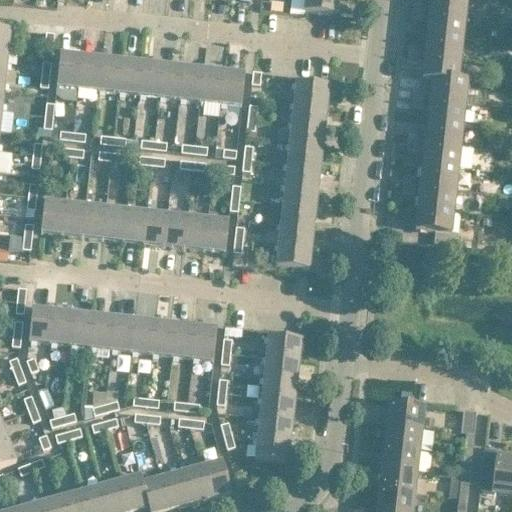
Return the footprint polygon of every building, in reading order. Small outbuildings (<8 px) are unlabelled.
[(337,19),(338,0),(293,0),(292,14),(337,19)] [(465,21),(467,0),(431,0),(429,17),(465,21)] [(413,6),(412,15),(424,16),(425,11),(422,7),(413,6)] [(424,21),(424,16),(412,15),(411,23),(420,24),(424,21)] [(463,42),(465,21),(429,17),(427,38),(463,42)] [(0,32),(0,54),(8,55),(10,34),(0,32)] [(53,51),(54,39),(46,38),(45,50),(53,51)] [(460,64),(463,42),(427,38),(425,60),(460,64)] [(408,49),(407,58),(420,59),(420,54),(417,50),(408,49)] [(0,74),(6,76),(8,55),(0,54),(0,74)] [(78,93),(81,60),(60,58),(56,91),(78,93)] [(419,64),(420,59),(407,58),(406,66),(416,67),(419,64)] [(98,95),(102,62),(81,60),(78,93),(98,95)] [(458,84),(460,64),(425,60),(422,81),(467,86),(468,85),(458,84)] [(118,97),(122,64),(102,62),(98,95),(118,97)] [(139,100),(142,67),(122,64),(118,97),(139,100)] [(49,80),(51,68),(43,67),(41,79),(49,80)] [(159,102),(162,69),(142,67),(139,100),(159,102)] [(179,104),(183,71),(162,69),(159,102),(179,104)] [(199,106),(203,73),(183,71),(179,104),(199,106)] [(220,109),(223,76),(203,73),(199,106),(220,109)] [(241,111),(245,78),(223,76),(220,109),(241,111)] [(261,78),(253,77),(251,89),(259,90),(261,78)] [(48,93),(49,80),(41,79),(40,92),(48,93)] [(465,108),(467,86),(422,81),(422,82),(432,83),(429,104),(465,108)] [(296,86),(294,107),(327,111),(329,89),(296,86)] [(413,93),(412,102),(425,103),(425,98),(422,94),(413,93)] [(424,108),(425,103),(412,102),(411,110),(420,111),(424,108)] [(463,129),(465,108),(429,104),(427,125),(463,129)] [(324,131),(327,111),(294,107),(291,127),(324,131)] [(53,122),(54,109),(46,108),(45,121),(53,122)] [(257,111),(249,110),(248,123),(256,124),(257,111)] [(52,134),(53,122),(45,121),(44,133),(52,134)] [(254,136),(256,124),(248,123),(246,135),(254,136)] [(460,151),(463,129),(427,125),(425,147),(460,151)] [(322,151),(324,131),(291,127),(289,148),(322,151)] [(72,146),(73,138),(60,136),(59,144),(72,146)] [(408,137),(407,145),(420,147),(420,142),(417,138),(408,137)] [(85,139),(73,138),(72,146),(84,147),(85,139)] [(112,150),(113,142),(101,141),(100,149),(112,150)] [(126,143),(113,142),(112,150),(125,151),(126,143)] [(153,154),(154,146),(141,145),(140,153),(153,154)] [(419,152),(420,147),(407,145),(406,154),(416,155),(419,152)] [(166,148),(154,146),(153,154),(166,156),(166,148)] [(458,173),(460,151),(425,147),(422,169),(458,173)] [(41,161),(42,149),(34,148),(33,160),(41,161)] [(320,172),(322,151),(289,148),(287,168),(320,172)] [(194,159),(194,151),(182,150),(181,157),(194,159)] [(207,152),(194,151),(194,159),(206,160),(207,152)] [(253,152),(245,151),(243,163),(251,164),(253,152)] [(70,161),(71,154),(59,152),(58,160),(70,161)] [(83,163),(84,155),(71,154),(70,161),(83,163)] [(235,163),(236,156),(224,154),(223,162),(235,163)] [(111,166),(111,158),(99,157),(98,165),(111,166)] [(123,167),(124,159),(111,158),(111,166),(123,167)] [(39,174),(41,161),(33,160),(31,173),(39,174)] [(151,170),(152,162),(140,161),(139,169),(151,170)] [(164,172),(165,164),(152,162),(151,170),(164,172)] [(250,177),(251,164),(243,163),(242,176),(250,177)] [(192,175),(193,167),(180,165),(179,173),(192,175)] [(204,176),(205,168),(193,167),(192,175),(204,176)] [(318,192),(320,172),(287,168),(285,188),(318,192)] [(456,194),(458,173),(422,169),(420,190),(456,194)] [(234,171),(222,170),(221,178),(233,179),(234,171)] [(403,180),(402,188),(415,190),(416,184),(413,181),(403,180)] [(36,202),(37,189),(30,188),(28,201),(36,202)] [(316,212),(318,192),(285,188),(282,209),(316,212)] [(415,195),(415,190),(402,188),(401,197),(411,198),(415,195)] [(239,204),(240,191),(232,190),(231,203),(239,204)] [(453,216),(456,194),(420,190),(418,212),(453,216)] [(35,214),(36,202),(28,201),(27,214),(35,214)] [(238,216),(239,204),(231,203),(230,215),(238,216)] [(62,239),(65,206),(44,204),(40,237),(62,239)] [(82,241),(86,208),(65,206),(62,239),(82,241)] [(102,244),(106,211),(86,208),(82,241),(102,244)] [(313,233),(316,212),(282,209),(280,229),(313,233)] [(123,246),(126,213),(106,211),(102,244),(123,246)] [(451,237),(453,216),(418,212),(415,234),(434,236),(433,248),(457,250),(458,238),(451,237)] [(143,248),(146,215),(126,213),(123,246),(143,248)] [(163,250),(167,217),(146,215),(143,248),(163,250)] [(184,252),(187,219),(167,217),(163,250),(184,252)] [(204,255),(207,222),(187,219),(184,252),(204,255)] [(225,257),(229,224),(207,222),(204,255),(225,257)] [(32,242),(33,230),(25,229),(24,241),(32,242)] [(311,253),(313,233),(280,229),(278,249),(311,253)] [(244,233),(236,232),(234,244),(242,245),(244,233)] [(30,255),(32,242),(24,241),(22,254),(30,255)] [(241,258),(242,245),(234,244),(233,257),(241,258)] [(309,274),(311,253),(278,249),(276,271),(309,274)] [(26,294),(18,293),(17,306),(25,306),(26,294)] [(23,319),(25,306),(17,306),(15,318),(23,319)] [(50,348),(53,315),(32,312),(29,345),(50,348)] [(70,350),(74,317),(53,315),(50,348),(70,350)] [(90,352),(94,319),(74,317),(70,350),(90,352)] [(111,354),(114,321),(94,319),(90,352),(111,354)] [(131,357),(135,324),(114,321),(111,354),(131,357)] [(151,359),(155,326),(135,324),(131,357),(151,359)] [(21,339),(22,327),(15,326),(13,339),(21,339)] [(172,361),(175,328),(155,326),(151,359),(172,361)] [(192,363),(195,330),(175,328),(172,361),(192,363)] [(213,366),(217,333),(195,330),(192,363),(213,366)] [(20,352),(21,339),(13,339),(12,351),(20,352)] [(268,340),(266,361),(299,365),(301,344),(268,340)] [(231,345),(223,344),(222,357),(230,357),(231,345)] [(229,370),(230,357),(222,357),(221,369),(229,370)] [(35,361),(27,364),(32,376),(39,373),(35,361)] [(297,385),(299,365),(266,361),(264,381),(297,385)] [(21,375),(17,363),(9,366),(14,377),(21,375)] [(25,386),(21,375),(14,377),(18,389),(25,386)] [(294,406),(297,385),(264,381),(261,402),(294,406)] [(227,385),(219,384),(218,397),(226,398),(227,385)] [(400,392),(399,402),(409,404),(410,393),(400,392)] [(224,410),(226,398),(218,397),(216,409),(224,410)] [(36,413),(31,401),(24,404),(28,416),(36,413)] [(145,412),(146,404),(134,402),(133,410),(145,412)] [(292,426),(294,406),(261,402),(259,422),(292,426)] [(159,405),(146,404),(145,412),(158,413),(159,405)] [(107,417),(119,414),(117,406),(105,410),(107,417)] [(186,416),(187,408),(174,407),(173,415),(186,416)] [(388,407),(386,429),(422,433),(424,411),(388,407)] [(199,410),(187,408),(186,416),(198,418),(199,410)] [(107,417),(105,410),(93,413),(95,421),(107,417)] [(40,425),(36,413),(28,416),(33,427),(40,425)] [(473,439),(476,417),(463,415),(461,438),(473,439)] [(74,418),(62,422),(64,429),(76,426),(74,418)] [(147,428),(147,420),(135,419),(134,426),(147,428)] [(159,429),(160,421),(147,420),(147,428),(159,429)] [(64,429),(62,422),(49,425),(52,433),(64,429)] [(290,446),(292,426),(259,422),(257,442),(290,446)] [(118,431),(116,423),(104,427),(106,434),(118,431)] [(190,433),(191,425),(179,423),(178,431),(190,433)] [(203,434),(204,426),(191,425),(190,433),(203,434)] [(0,448),(8,445),(1,426),(0,426),(0,448)] [(106,434),(104,427),(91,430),(94,438),(106,434)] [(228,427),(220,430),(224,442),(231,440),(228,427)] [(419,455),(422,433),(386,429),(384,451),(419,455)] [(82,441),(79,433),(67,437),(70,445),(82,441)] [(70,445),(67,437),(55,440),(57,448),(70,445)] [(50,452),(46,440),(39,443),(43,455),(50,452)] [(235,452),(231,440),(224,442),(227,454),(235,452)] [(288,467),(290,446),(257,442),(254,464),(288,467)] [(0,471),(16,465),(8,445),(0,448),(0,471)] [(471,461),(472,448),(464,447),(463,460),(471,461)] [(417,477),(419,455),(384,451),(381,473),(417,477)] [(511,497),(511,461),(497,460),(498,455),(484,454),(480,494),(482,495),(482,497),(487,498),(492,498),(493,496),(511,497)] [(470,473),(471,461),(463,460),(462,472),(470,473)] [(44,471),(41,464),(30,468),(33,476),(44,471)] [(231,497),(222,465),(201,471),(210,503),(231,497)] [(21,480),(33,476),(30,468),(18,473),(21,480)] [(210,503),(201,471),(181,476),(190,508),(210,503)] [(415,498),(417,477),(381,473),(379,494),(415,498)] [(177,511),(190,508),(181,476),(162,482),(170,511),(177,511)] [(148,511),(140,480),(120,485),(127,511),(147,511),(148,511)] [(170,511),(162,482),(142,487),(140,480),(148,511),(170,511)] [(127,511),(120,485),(100,491),(106,511),(127,511)] [(466,504),(468,491),(460,490),(458,503),(466,504)] [(106,511),(100,491),(81,496),(85,511),(106,511)] [(413,511),(415,498),(379,494),(376,511),(413,511)] [(85,511),(81,496),(61,502),(63,511),(85,511)] [(63,511),(61,502),(41,507),(42,511),(63,511)] [(465,511),(466,504),(458,503),(457,511),(465,511)]
